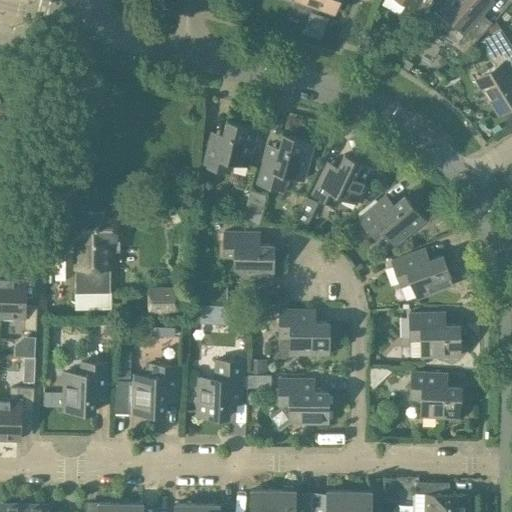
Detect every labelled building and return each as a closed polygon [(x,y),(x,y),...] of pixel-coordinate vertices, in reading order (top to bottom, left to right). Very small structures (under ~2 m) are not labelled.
[(293,0),(292,4),(305,9),(307,3),(334,12),(338,0),(293,0)] [(411,13),(423,20),(435,0),(401,0),(414,7),(411,13)] [(492,0),(449,0),(441,10),(444,13),(441,16),(435,11),(427,25),(455,42),(453,45),(464,54),(487,27),(477,18),(492,0)] [(319,35),(324,20),(312,16),(307,31),(319,35)] [(476,78),(498,114),(511,105),(511,47),(501,29),(481,42),(496,66),(476,78)] [(223,133),(211,130),(203,165),(229,172),(232,161),(248,165),(258,128),(226,120),(223,133)] [(279,146),(268,143),(257,182),(283,190),(288,175),(304,179),(314,142),(283,133),(279,146)] [(338,167),(327,162),(312,193),(337,205),(341,195),(356,203),(373,168),(344,154),(338,167)] [(393,204),(385,195),(358,217),(376,238),(384,231),(395,244),(424,220),(404,195),(393,204)] [(307,197),(294,222),(305,227),(317,202),(307,197)] [(245,209),(243,218),(258,223),(261,213),(245,209)] [(75,239),(75,292),(110,291),(111,247),(120,247),(120,238),(116,238),(116,211),(77,211),(69,219),(69,239),(75,239)] [(260,232),(224,231),(224,259),(234,259),(234,276),(272,276),(273,244),(260,244),(260,232)] [(428,259),(424,248),(392,260),(401,286),(411,282),(417,298),(453,284),(442,254),(428,259)] [(23,329),(36,330),(36,306),(31,306),(25,305),(26,277),(2,277),(0,316),(24,317),(23,329)] [(224,282),(198,281),(198,299),(224,299),(224,282)] [(147,286),(148,316),(179,315),(178,285),(147,286)] [(200,303),(200,320),(225,321),(226,303),(200,303)] [(290,353),(328,354),(329,321),(315,321),(315,309),(279,309),(279,336),(290,336),(290,353)] [(444,324),(444,311),(409,312),(410,340),(421,340),(421,356),(460,356),(459,323),(444,324)] [(153,325),(153,335),(174,336),(175,326),(153,325)] [(196,415),(229,416),(229,402),(241,403),(243,360),(215,359),(215,377),(198,376),(196,415)] [(62,410),(95,411),(95,397),(107,397),(108,362),(81,361),(80,372),(64,372),(62,410)] [(132,412),(164,413),(165,399),(177,399),(178,365),(151,364),(150,375),(133,374),(132,412)] [(446,385),(446,373),(412,371),(410,398),(421,399),(420,416),(459,418),(460,385),(446,385)] [(289,422),(327,423),(328,390),(314,390),(314,378),(279,378),(278,405),(289,406),(289,422)] [(0,438),(19,439),(20,411),(26,411),(32,411),(33,387),(9,387),(9,399),(0,398),(0,438)] [(424,511),(466,511),(467,494),(442,493),(442,482),(417,481),(417,493),(425,493),(424,511)] [(272,511),(273,490),(250,489),(249,511),(272,511)] [(295,511),(296,490),(273,490),(272,511),(295,511)] [(348,511),(349,490),(326,490),(325,511),(348,511)] [(371,511),(371,491),(349,490),(348,511),(371,511)] [(120,511),(121,503),(98,502),(97,511),(120,511)] [(24,511),(24,504),(1,503),(0,511),(24,511)] [(142,511),(143,503),(121,503),(120,511),(142,511)] [(174,511),(196,511),(197,504),(174,503),(174,511)]
